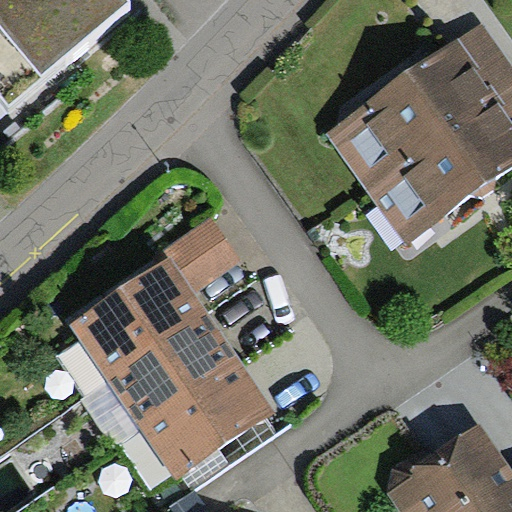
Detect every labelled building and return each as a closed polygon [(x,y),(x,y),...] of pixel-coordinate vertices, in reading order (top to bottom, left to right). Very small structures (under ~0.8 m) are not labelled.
[(126,15),(113,0),(0,0),(0,56),(31,94),(126,15)] [(511,67),(481,24),(456,41),(498,101),(511,120),(511,67)] [(498,101),(456,41),(326,132),(370,191),(498,101)] [(511,120),(498,101),(370,191),(406,243),(511,168),(511,120)] [(229,271),(203,232),(113,290),(127,311),(66,350),(162,497),(256,437),(172,308),(229,271)] [(473,440),(386,500),(393,511),(511,511),(511,479),(504,485),(473,440)]
